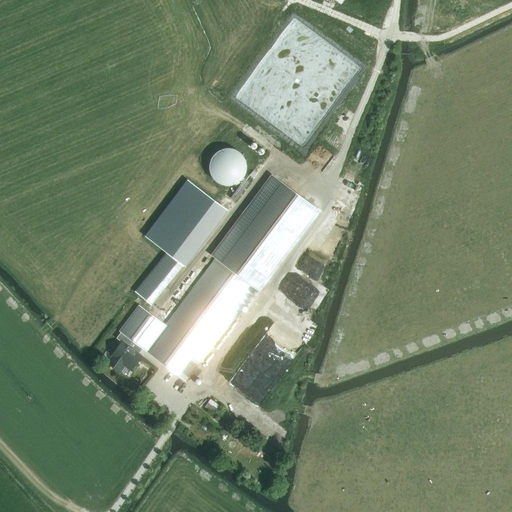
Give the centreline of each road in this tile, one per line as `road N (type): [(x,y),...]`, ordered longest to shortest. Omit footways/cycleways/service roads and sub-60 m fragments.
road 1 (track): [(326,216),(334,204),(325,195),(392,33),(397,0)]
road 2 (track): [(301,0),(364,26),(424,38),(511,4)]
